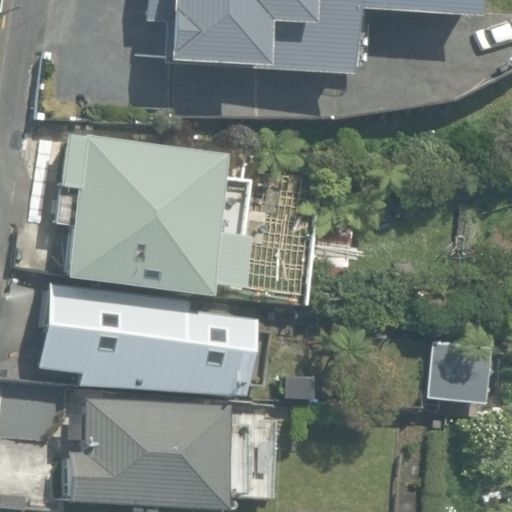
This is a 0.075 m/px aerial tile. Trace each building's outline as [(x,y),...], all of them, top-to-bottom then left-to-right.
[(153,65),(339,78),(340,69),(355,70),(358,11),(467,19),(467,0),(139,0),(138,22),(155,23),(153,65)] [(55,280),(191,300),(193,288),(227,293),(235,241),(201,236),(212,160),(61,138),(55,177),(22,172),(8,269),(49,275),(55,232),(62,233),(55,280)] [(25,367),(206,394),(207,389),(226,392),(235,330),(217,327),(218,319),(37,292),(25,367)] [(299,338),(330,343),(335,315),(304,310),(299,338)] [(50,503),(183,511),(207,511),(214,410),(75,401),(75,405),(61,404),(58,455),(53,455),(50,503)] [(403,455),(427,460),(433,429),(410,424),(403,455)]
